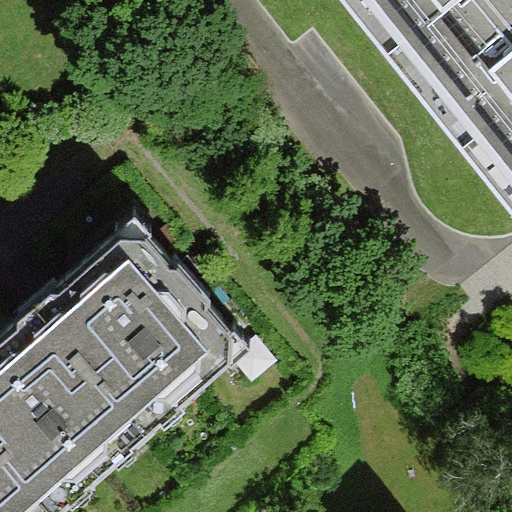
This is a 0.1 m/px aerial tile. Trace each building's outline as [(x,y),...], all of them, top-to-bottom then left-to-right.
[(358,0),(387,34),(429,0),(358,0)] [(511,0),(429,0),(387,34),(511,185),(511,0)] [(41,300),(148,422),(245,338),(139,215),(41,300)] [(0,342),(0,454),(50,511),(60,511),(148,422),(41,300),(0,342)] [(0,511),(50,511),(0,454),(0,511)]
